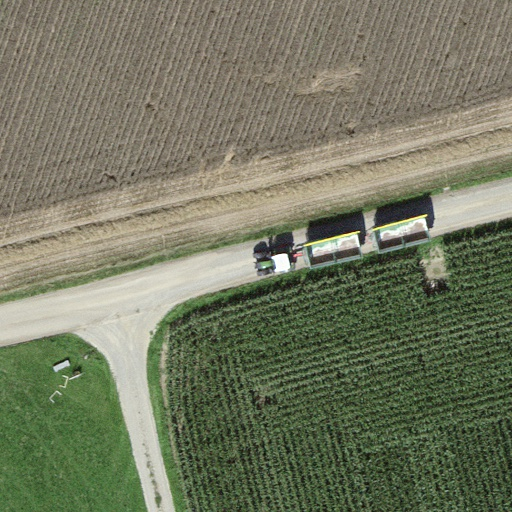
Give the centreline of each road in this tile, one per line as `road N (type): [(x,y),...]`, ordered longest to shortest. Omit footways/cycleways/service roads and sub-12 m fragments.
road 1 (track): [(511,208),(0,337)]
road 2 (track): [(121,306),(171,511)]
